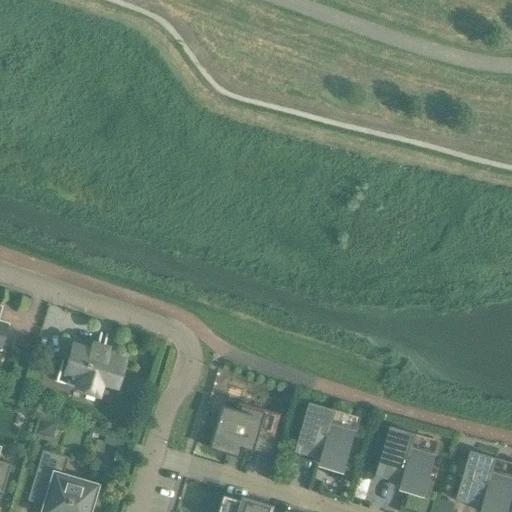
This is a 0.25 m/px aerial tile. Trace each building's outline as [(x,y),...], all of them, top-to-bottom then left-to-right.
[(108,334),(101,332),(97,344),(92,343),(90,350),(72,345),(67,362),(62,360),(56,381),(97,393),(101,380),(117,385),(124,360),(107,355),(109,348),(104,346),(108,334)] [(281,391),(279,396),(281,400),(285,401),(288,393),(281,391)] [(212,427),(208,442),(210,443),(208,448),(228,454),(229,450),(240,453),(241,447),(271,456),(278,432),(271,430),(275,415),(240,405),(239,409),(221,404),(215,427),(212,427)] [(305,427),(304,427),(297,451),(326,460),(324,467),(341,472),(354,429),(329,421),(332,414),(311,407),(305,427)] [(41,418),(37,432),(48,436),(53,433),(56,422),(41,418)] [(384,451),(377,475),(407,484),(405,491),(422,496),(431,465),(435,453),(410,445),(412,437),(391,431),(385,452),(384,451)] [(87,511),(88,511),(89,510),(88,510),(90,502),(92,503),(92,501),(91,500),(95,486),(81,481),(81,480),(79,479),(79,481),(71,479),(72,477),(70,476),(69,478),(62,476),(69,457),(42,449),(27,500),(45,505),(43,511),(87,511)] [(493,462),(472,455),(466,476),(465,475),(458,499),(487,508),(486,511),(504,511),(511,487),(511,475),(490,469),(493,462)] [(0,491),(2,492),(11,464),(0,460),(0,491)] [(265,511),(267,509),(268,506),(244,499),(244,501),(222,495),(217,511),(265,511)] [(450,511),(453,503),(438,499),(434,511),(450,511)]
